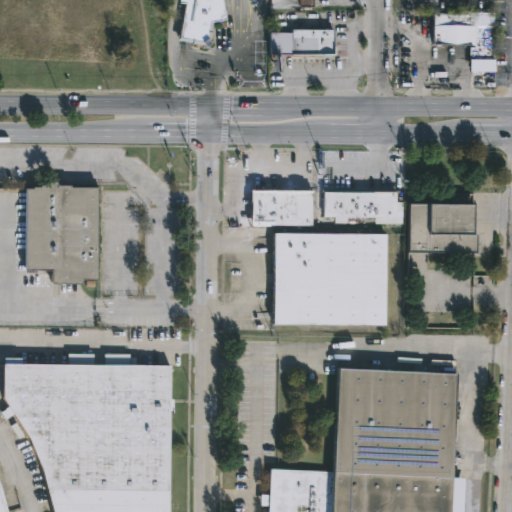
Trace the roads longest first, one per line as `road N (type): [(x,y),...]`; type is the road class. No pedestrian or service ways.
road 1 (secondary): [(0,136),(511,138)]
road 2 (secondary): [(511,108),(0,106)]
road 3 (residential): [(206,511),(211,108)]
road 4 (residential): [(377,138),(378,0)]
road 5 (residential): [(506,511),(511,390)]
